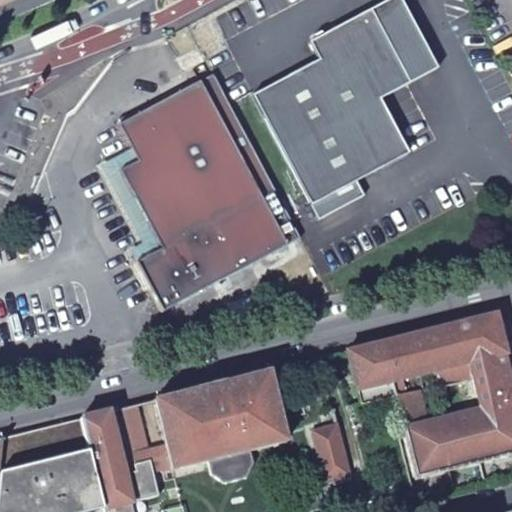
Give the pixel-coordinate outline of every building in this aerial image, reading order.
[(253,100),(319,225),(365,201),(357,186),(410,159),(381,103),(438,72),(399,0),(393,0),(318,41),(315,55),(320,65),(253,100)] [(161,314),(300,241),(212,77),(118,127),(138,164),(120,173),(161,251),(135,265),(161,314)] [(465,363),(502,354),(493,317),(347,354),(361,404),(395,395),(391,383),(465,363)] [(477,410),(511,400),(511,394),(502,354),(465,363),(477,410)] [(285,444),(267,373),(154,402),(172,472),(285,444)] [(511,455),(511,400),(477,410),(404,428),(417,478),(511,455)] [(119,410),(79,421),(101,511),(132,511),(130,503),(157,497),(148,461),(133,465),(119,410)] [(79,421),(0,440),(0,511),(94,511),(100,511),(79,421)]
